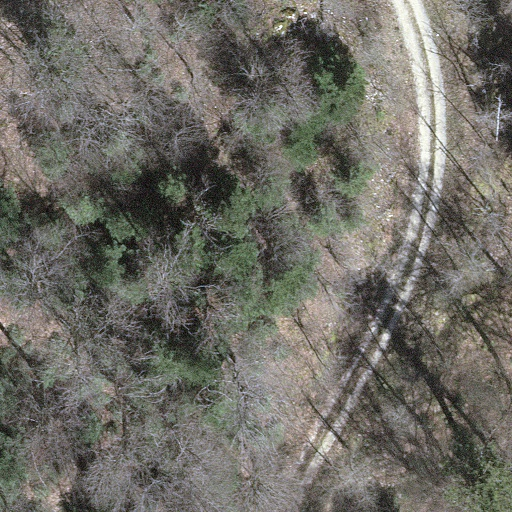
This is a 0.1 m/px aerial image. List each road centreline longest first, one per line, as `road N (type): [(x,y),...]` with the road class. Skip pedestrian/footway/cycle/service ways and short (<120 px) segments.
road 1 (track): [(406,0),(426,56),(433,124),(427,199),(405,266),(284,511)]
road 2 (track): [(425,511),(440,477),(511,414)]
